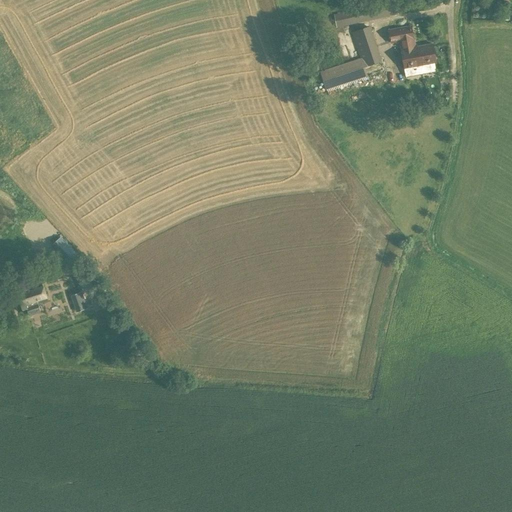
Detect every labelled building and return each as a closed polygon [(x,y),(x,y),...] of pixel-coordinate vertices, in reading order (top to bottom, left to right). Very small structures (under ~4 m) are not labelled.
[(334,16),(337,28),(398,15),(395,3),(334,16)] [(320,71),(326,89),(369,76),(374,74),(384,72),(380,61),(381,61),(369,23),(351,29),(360,58),(320,71)] [(436,63),(432,43),(417,46),(417,44),(414,45),(411,26),(389,30),(391,42),(404,40),(405,46),(400,47),(405,71),(413,70),(414,74),(422,73),(421,66),(436,63)] [(61,237),(52,245),(58,251),(67,243),(61,237)] [(12,293),(18,311),(26,309),(28,316),(41,312),(39,305),(47,302),(47,297),(41,282),(20,290),(12,293)] [(73,295),(76,306),(88,303),(84,292),(73,295)] [(46,304),(53,323),(69,316),(62,298),(46,304)] [(77,312),(73,301),(65,304),(69,314),(77,312)]
